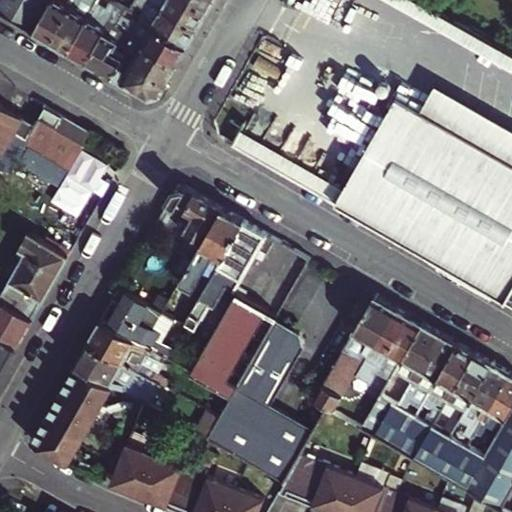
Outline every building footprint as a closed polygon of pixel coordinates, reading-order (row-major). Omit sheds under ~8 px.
[(0,0),(0,9),(36,30),(52,0),(0,0)] [(53,40),(75,0),(52,0),(36,30),(53,40)] [(70,49),(97,3),(98,0),(75,0),(53,40),(70,49)] [(190,46),(201,27),(154,0),(136,0),(130,11),(156,26),(190,46)] [(154,0),(201,27),(211,9),(194,0),(154,0)] [(194,0),(211,9),(216,0),(194,0)] [(421,0),(295,0),(347,23),(357,0),(370,0),(449,35),(457,16),(421,0)] [(127,9),(112,1),(108,9),(97,3),(70,49),(88,59),(110,21),(116,24),(117,25),(122,17),(127,9)] [(181,62),(190,46),(156,26),(152,32),(122,17),(117,25),(126,30),(181,62)] [(116,75),(127,56),(122,54),(115,50),(120,41),(121,39),(111,33),(116,24),(110,21),(88,59),(116,75)] [(149,66),(171,78),(181,62),(126,30),(121,39),(120,41),(140,53),(137,59),(134,64),(147,71),(149,66)] [(163,93),(171,78),(149,66),(147,71),(134,64),(137,59),(128,54),(127,56),(116,75),(151,95),(163,93)] [(339,201),(505,297),(511,284),(511,159),(400,94),(346,187),(339,201)] [(26,141),(38,120),(0,98),(0,161),(15,135),(26,141)] [(46,106),(39,118),(56,127),(63,115),(46,106)] [(70,166),(91,131),(63,115),(56,127),(39,118),(38,120),(26,141),(70,166)] [(280,167),(339,201),(346,187),(288,153),(280,167)] [(177,188),(171,198),(189,208),(199,191),(189,186),(177,188)] [(187,272),(225,206),(199,191),(189,208),(171,198),(156,224),(180,238),(176,245),(186,251),(177,266),(187,272)] [(247,219),(225,206),(187,272),(184,278),(198,285),(206,271),(215,276),(247,219)] [(270,251),(278,237),(247,219),(215,276),(196,310),(188,323),(197,329),(212,303),(218,305),(230,285),(237,289),(262,246),(270,251)] [(70,256),(28,232),(13,259),(21,264),(11,281),(45,300),(70,256)] [(234,393),(277,318),(279,314),(265,306),(267,303),(261,299),(259,302),(247,296),(250,291),(243,287),(195,370),(234,393)] [(110,322),(143,341),(166,354),(172,344),(163,339),(176,316),(166,310),(128,289),(110,322)] [(397,305),(377,294),(326,383),(346,394),(352,383),(358,373),(361,375),(372,357),(366,353),(375,336),(378,338),(397,305)] [(176,316),(188,323),(196,310),(173,297),(166,310),(176,316)] [(0,304),(0,379),(33,321),(1,303),(0,304)] [(425,321),(397,305),(378,338),(375,336),(366,353),(372,357),(361,375),(358,373),(352,383),(365,391),(372,379),(386,388),(397,369),(425,321)] [(103,318),(91,339),(157,376),(162,367),(147,358),(151,351),(166,360),(168,355),(166,354),(143,341),(110,322),(103,318)] [(209,436),(250,459),(289,481),(303,456),(319,429),(272,402),(304,346),(300,332),(277,318),(234,393),(222,413),(209,436)] [(444,332),(425,321),(397,369),(409,376),(402,387),(409,391),(412,386),(416,380),(444,332)] [(444,332),(416,380),(432,390),(460,342),(444,332)] [(91,339),(79,361),(116,382),(144,398),(157,376),(91,339)] [(460,342),(432,390),(425,403),(435,410),(429,421),(435,424),(449,400),(478,352),(460,342)] [(478,352),(449,400),(462,407),(457,415),(462,418),(467,410),(495,362),(478,352)] [(79,361),(33,442),(71,463),(116,382),(79,361)] [(477,431),(511,371),(495,362),(467,410),(477,416),(470,427),(477,431)] [(511,411),(511,371),(477,431),(483,434),(490,423),(501,430),(511,411)] [(419,390),(412,386),(409,391),(401,404),(408,408),(419,390)] [(347,405),(343,412),(349,415),(352,408),(347,405)] [(209,436),(222,413),(210,407),(198,429),(209,436)] [(511,411),(501,430),(487,454),(435,424),(417,455),(505,506),(511,493),(511,411)] [(260,511),(267,496),(130,441),(114,482),(170,506),(172,502),(196,511),(260,511)] [(301,497),(315,461),(303,456),(289,481),(281,495),(286,497),(288,492),(301,497)] [(312,506),(328,511),(457,511),(315,461),(301,497),(313,502),(312,506)]
